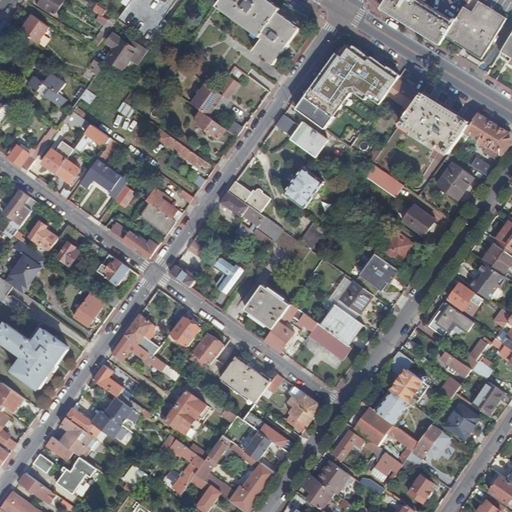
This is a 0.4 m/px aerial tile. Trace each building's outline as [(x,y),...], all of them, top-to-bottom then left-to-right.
[(42,0),(39,5),(56,16),(65,0),(42,0)] [(82,4),(90,9),(92,6),(83,0),(82,4)] [(261,37),(280,10),(274,6),(275,4),(269,0),(223,0),(219,7),(261,37)] [(386,0),(381,9),(401,21),(441,45),(446,37),(457,19),(454,18),(453,21),(419,0),(386,0)] [(457,19),(446,37),(482,59),(507,18),(479,1),(473,11),(465,6),(457,19)] [(280,10),(261,37),(265,40),(256,52),(266,60),(265,61),(268,64),(269,62),(275,66),(308,18),(285,4),(282,9),(281,8),(280,10)] [(50,27),(31,14),(26,21),(28,22),(21,32),(39,44),(50,27)] [(17,39),(4,29),(0,35),(0,36),(13,46),(17,39)] [(139,63),(148,49),(137,41),(133,46),(115,34),(109,41),(116,47),(109,58),(124,69),(132,58),(139,63)] [(511,34),(501,52),(511,58),(511,62),(511,65),(511,66),(511,34)] [(85,54),(57,35),(48,50),(76,68),(85,54)] [(389,95),(399,81),(405,73),(354,41),(345,54),(340,51),(298,109),(327,130),(355,91),(366,99),(369,95),(382,105),(389,95)] [(187,60),(182,56),(178,63),(182,66),(182,67),(187,60)] [(104,65),(95,59),(92,63),(101,69),(104,65)] [(182,66),(178,63),(176,62),(162,84),(168,87),(182,66)] [(60,94),(68,84),(53,74),(47,81),(46,80),(44,81),(43,82),(35,76),(29,84),(40,92),(41,91),(45,93),(44,97),(46,98),(47,99),(50,99),(61,107),(66,98),(60,94)] [(82,76),(78,83),(87,89),(92,83),(82,76)] [(411,111),(421,97),(399,81),(389,95),(411,111)] [(224,97),(218,92),(207,84),(193,105),(200,110),(210,118),(224,97)] [(97,96),(88,90),(82,98),(91,104),(97,96)] [(466,132),(470,126),(422,96),(421,97),(411,111),(401,125),(450,155),(451,154),(466,132)] [(1,110),(0,111),(0,129),(15,109),(7,103),(1,110)] [(129,119),(136,111),(125,103),(119,111),(129,119)] [(76,107),(73,111),(84,119),(86,115),(76,107)] [(220,140),(227,130),(210,118),(200,110),(198,114),(200,116),(196,122),(220,140)] [(73,111),(65,122),(72,127),(74,124),(87,133),(93,125),(84,119),(73,111)] [(100,120),(90,113),(86,119),(96,126),(100,120)] [(301,127),(285,115),(277,126),(293,138),(292,140),(317,158),(329,141),(304,123),(301,127)] [(497,126),(479,115),(470,126),(466,132),(481,142),(480,144),(482,146),(484,145),(487,147),(486,149),(489,150),(491,147),(504,156),(511,144),(511,139),(511,134),(497,126)] [(230,130),(239,135),(244,127),(235,121),(230,130)] [(93,125),(87,133),(76,149),(83,154),(90,143),(92,145),(96,139),(103,144),(104,141),(108,144),(111,138),(93,125)] [(207,166),(209,163),(200,157),(180,143),(162,130),(161,132),(163,134),(160,140),(200,169),(204,163),(207,166)] [(180,143),(200,157),(204,151),(184,137),(180,143)] [(9,148),(5,154),(15,161),(29,171),(33,166),(49,143),(43,139),(31,157),(30,156),(31,155),(19,146),(15,152),(13,151),(9,148)] [(113,140),(99,160),(104,163),(118,144),(113,140)] [(369,148),(357,140),(356,141),(351,149),(363,157),(369,148)] [(44,164),(58,174),(68,160),(54,150),(51,154),(47,161),(44,164)] [(489,177),(494,169),(477,159),(472,166),(489,177)] [(68,160),(58,174),(72,184),(82,169),(78,167),(79,164),(77,163),(75,165),(68,160)] [(99,160),(83,182),(89,186),(97,175),(100,176),(106,180),(103,184),(108,188),(109,187),(113,190),(111,193),(118,197),(127,186),(116,178),(119,174),(104,163),(99,160)] [(460,200),(475,178),(454,163),(439,185),(460,200)] [(33,166),(29,171),(37,177),(41,171),(33,166)] [(397,197),(405,186),(376,166),(368,177),(397,197)] [(306,209),(325,182),(304,168),(286,194),(306,209)] [(202,189),(207,181),(200,177),(195,184),(202,189)] [(253,193),(237,182),(230,193),(261,215),(272,200),(263,194),(263,192),(260,190),(258,190),(257,192),(255,191),(253,193)] [(118,197),(117,200),(126,206),(135,192),(127,186),(118,197)] [(158,189),(149,202),(151,204),(178,222),(183,214),(170,204),(172,200),(158,189)] [(191,203),(195,198),(184,190),(180,195),(191,203)] [(23,226),(33,212),(25,206),(30,198),(26,194),(22,191),(6,214),(23,226)] [(261,215),(230,193),(222,203),(243,217),(243,216),(259,227),(265,218),(261,215)] [(142,217),(168,235),(171,232),(178,222),(151,204),(142,217)] [(423,214),(424,212),(416,206),(404,222),(425,236),(435,223),(423,214)] [(437,220),(424,212),(423,214),(435,223),(437,220)] [(266,218),(265,218),(259,227),(258,228),(275,241),(277,242),(284,232),(285,231),(266,218)] [(511,250),(511,220),(498,240),(511,250)] [(51,252),(60,239),(47,230),(49,227),(41,222),(31,237),(51,252)] [(117,223),(111,230),(151,259),(156,252),(160,246),(153,240),(149,246),(146,243),(147,241),(145,240),(143,241),(117,223)] [(313,251),(326,232),(315,224),(302,243),(313,251)] [(253,235),(254,234),(242,225),(235,234),(248,243),(253,235)] [(70,241),(77,231),(70,226),(63,235),(70,241)] [(275,241),(258,228),(254,234),(253,235),(270,247),(275,241)] [(0,257),(13,239),(0,229),(0,257)] [(21,241),(24,242),(26,240),(22,237),(24,235),(18,232),(15,236),(21,241)] [(312,251),(284,232),(277,242),(304,262),(312,251)] [(511,250),(498,240),(486,232),(480,241),(493,250),(485,262),(486,262),(503,275),(511,262),(511,250)] [(385,252),(401,263),(415,244),(399,233),(385,252)] [(215,250),(198,237),(189,249),(206,263),(215,250)] [(29,288),(49,260),(47,258),(24,242),(21,241),(16,248),(26,255),(12,276),(29,288)] [(77,269),(85,257),(85,256),(76,250),(78,248),(70,243),(60,257),(77,269)] [(93,263),(103,249),(95,243),(85,256),(85,257),(93,263)] [(119,285),(131,269),(111,255),(99,271),(119,285)] [(226,273),(233,263),(224,256),(217,266),(226,273)] [(240,260),(236,265),(246,272),(250,267),(240,260)] [(380,292),(394,273),(378,261),(364,280),(380,292)] [(503,275),(486,262),(479,272),(481,273),(483,275),(479,280),(477,279),(472,286),(491,300),(500,287),(501,288),(508,278),(503,275)] [(236,265),(233,263),(226,273),(218,285),(230,295),(246,272),(236,265)] [(194,279),(177,266),(171,274),(192,289),(199,279),(196,277),(194,279)] [(7,282),(24,294),(29,288),(12,276),(7,282)] [(361,316),(375,296),(355,281),(341,301),(361,316)] [(473,316),(480,306),(472,300),(476,294),(462,284),(450,300),(473,316)] [(247,310),(275,330),(292,306),(265,286),(247,310)] [(116,308),(125,295),(120,291),(116,291),(111,297),(108,296),(105,299),(108,302),(116,308)] [(108,302),(105,299),(94,292),(76,317),(90,327),(108,302)] [(472,300),(480,306),(485,300),(476,294),(472,300)] [(275,330),(266,341),(282,353),(296,333),(284,324),(288,319),(291,321),(298,312),(305,317),(301,322),(314,332),(311,337),(344,361),(353,348),(348,344),(323,327),(293,305),(292,306),(275,330)] [(476,323),(452,306),(445,314),(442,311),(431,327),(459,347),(476,323)] [(185,317),(190,311),(183,307),(176,318),(181,322),(185,317)] [(323,327),(348,344),(363,324),(339,307),(323,327)] [(153,324),(141,315),(127,336),(139,345),(144,339),(147,341),(157,328),(153,325),(153,324)] [(190,347),(202,330),(185,317),(181,322),(173,334),(190,347)] [(511,317),(508,322),(497,338),(496,339),(511,349),(511,317)] [(40,389),(69,347),(45,330),(34,344),(7,324),(0,334),(0,339),(25,358),(15,371),(40,389)] [(208,370),(225,347),(209,334),(195,352),(196,354),(193,358),(208,370)] [(163,372),(168,365),(156,357),(139,345),(127,336),(121,344),(117,349),(128,357),(132,350),(163,372)] [(470,364),(473,367),(492,341),(486,336),(470,358),(473,361),(470,364)] [(511,361),(511,349),(496,339),(493,344),(511,356),(511,361),(511,362),(511,361)] [(128,357),(117,349),(113,354),(124,362),(128,357)] [(474,370),(448,351),(442,359),(451,365),(448,369),(455,374),(458,370),(468,378),(474,370)] [(414,363),(399,352),(394,359),(409,370),(414,363)] [(257,403),(268,389),(273,382),(239,358),(224,379),(257,403)] [(409,370),(394,359),(388,367),(403,378),(393,391),(410,404),(416,408),(431,386),(409,370)] [(481,361),(474,370),(484,377),(491,368),(481,361)] [(177,382),(181,375),(174,370),(168,365),(163,372),(177,382)] [(114,372),(105,366),(101,372),(95,380),(119,398),(143,415),(146,417),(149,412),(122,393),(125,389),(110,378),(114,372)] [(274,394),(285,379),(279,375),(273,382),(268,389),(274,394)] [(457,393),(463,386),(456,381),(445,396),(452,401),(457,393)] [(506,392),(490,382),(474,405),(490,416),(506,392)] [(0,406),(13,415),(24,399),(3,384),(0,388),(0,406)] [(303,392),(296,387),(291,394),(294,396),(289,403),(295,407),(291,414),(299,420),(295,426),(304,433),(320,411),(319,403),(303,392)] [(410,404),(393,391),(386,402),(383,400),(378,406),(381,408),(378,412),(396,425),(410,404)] [(188,392),(178,406),(196,420),(197,421),(208,406),(188,392)] [(143,415),(119,398),(107,414),(124,426),(130,418),(137,424),(143,415)] [(80,408),(77,405),(68,417),(95,436),(95,437),(102,428),(78,410),(80,408)] [(233,423),(238,416),(228,408),(227,409),(222,405),(218,410),(223,414),(223,415),(233,423)] [(476,427),(481,418),(461,405),(447,426),(465,438),(473,426),(476,427)] [(196,420),(178,406),(168,421),(186,434),(196,420)] [(396,425),(378,412),(371,407),(355,429),(370,440),(379,446),(389,433),(396,425)] [(290,453),(295,446),(261,421),(264,417),(254,409),(245,421),(246,422),(290,453)] [(0,441),(13,451),(18,444),(11,438),(8,437),(5,430),(3,429),(6,425),(10,420),(11,418),(0,410),(0,441)] [(107,414),(103,411),(98,418),(101,422),(108,427),(105,430),(115,438),(124,426),(107,414)] [(234,439),(246,422),(245,421),(238,416),(233,423),(224,436),(232,442),(234,443),(235,441),(234,439)] [(95,436),(68,417),(62,425),(70,431),(68,435),(74,439),(68,448),(80,456),(81,457),(83,454),(95,436)] [(436,422),(429,417),(414,439),(421,443),(434,425),(436,422)] [(414,439),(396,425),(389,433),(409,448),(400,462),(405,465),(408,460),(414,453),(421,443),(414,439)] [(434,425),(421,443),(414,453),(424,460),(444,432),(434,425)] [(336,455),(334,457),(342,463),(355,444),(361,448),(366,441),(351,431),(335,454),(336,455)] [(247,511),(263,490),(275,473),(272,470),(263,464),(246,488),(243,486),(236,496),(233,494),(234,492),(209,474),(229,447),(232,442),(224,436),(222,439),(210,456),(206,461),(197,474),(221,492),(221,493),(222,494),(246,511),(247,511)] [(68,448),(53,437),(48,445),(70,461),(73,456),(78,459),(80,456),(68,448)] [(177,440),(173,437),(161,453),(165,456),(171,449),(177,440)] [(461,454),(466,447),(453,438),(448,445),(461,454)] [(191,449),(177,440),(171,449),(182,457),(183,456),(193,463),(186,473),(184,472),(181,476),(183,477),(174,489),(182,495),(192,481),(197,474),(206,461),(198,455),(191,449)] [(379,446),(370,440),(366,445),(378,453),(381,448),(379,446)] [(0,467),(1,468),(7,459),(11,454),(0,445),(0,467)] [(194,445),(191,449),(198,455),(202,450),(194,445)] [(259,462),(251,456),(240,447),(238,446),(234,451),(256,467),(259,462)] [(262,463),(266,457),(256,449),(251,456),(259,462),(262,463)] [(202,450),(198,455),(206,461),(210,456),(202,450)] [(405,465),(400,462),(387,452),(376,468),(387,476),(392,470),(394,472),(389,480),(393,482),(405,465)] [(71,476),(41,454),(34,464),(59,482),(60,481),(65,484),(71,476)] [(104,470),(83,454),(81,457),(82,458),(103,473),(104,470)] [(272,470),(275,465),(276,464),(266,457),(262,463),(263,464),(272,470)] [(104,474),(103,473),(82,458),(76,466),(99,481),(104,474)] [(351,475),(332,461),(319,480),(335,492),(338,494),(351,475)] [(144,476),(146,473),(130,462),(120,476),(125,479),(121,485),(132,493),(144,476)] [(172,468),(166,477),(175,482),(180,473),(172,468)] [(57,495),(27,474),(21,483),(51,504),(57,495)] [(197,474),(192,481),(208,492),(198,507),(205,511),(209,511),(222,494),(221,493),(221,492),(197,474)] [(319,480),(311,474),(305,483),(302,486),(312,494),(308,500),(323,510),(335,492),(319,480)] [(502,476),(498,474),(492,484),(495,486),(502,476)] [(411,494),(424,503),(428,498),(431,498),(435,492),(433,489),(436,485),(423,476),(411,494)] [(502,476),(495,486),(491,493),(511,507),(511,504),(511,483),(508,480),(502,476)] [(365,477),(361,483),(370,487),(373,481),(365,477)] [(400,488),(393,482),(386,490),(395,496),(400,488)] [(373,483),(370,488),(377,493),(380,488),(373,483)] [(380,488),(377,493),(382,497),(385,492),(380,488)] [(43,511),(15,491),(6,504),(2,510),(4,511),(43,511)] [(74,506),(65,500),(62,504),(71,510),(74,506)] [(478,511),(502,511),(490,501),(489,502),(488,501),(478,511)]
